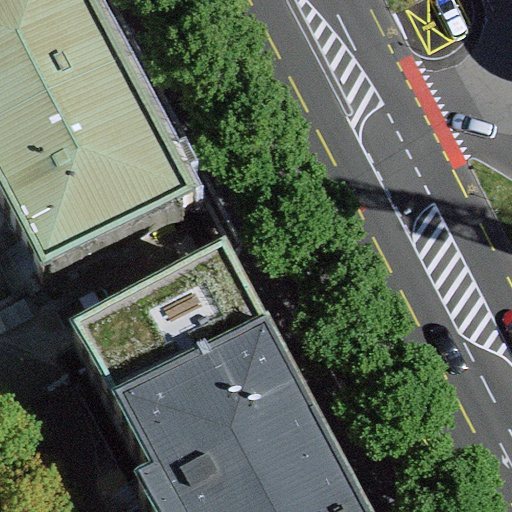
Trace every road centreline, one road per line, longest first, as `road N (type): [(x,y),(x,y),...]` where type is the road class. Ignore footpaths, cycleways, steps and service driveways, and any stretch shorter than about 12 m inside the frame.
road 1 (primary): [(290,0),(511,429)]
road 2 (motorway): [(308,0),(511,366)]
